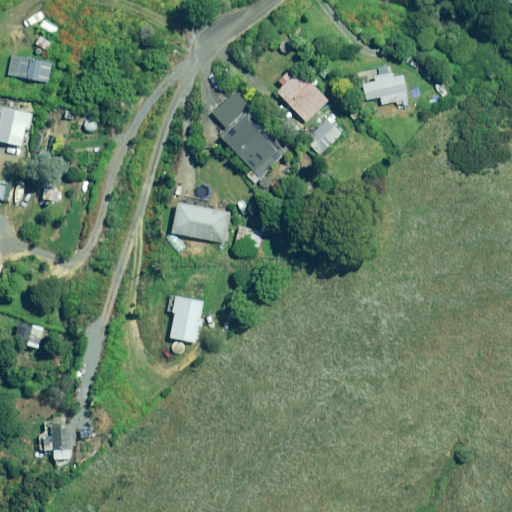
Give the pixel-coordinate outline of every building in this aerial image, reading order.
[(511,18),(511,0),(505,0),(498,12),(511,20),(511,18)] [(60,27),(45,19),(41,27),(56,35),(60,27)] [(52,43),(41,36),(37,44),(48,50),(52,43)] [(54,62),(12,55),(9,75),(50,82),(54,62)] [(391,68),(357,75),(360,85),(363,85),(367,102),(382,99),(383,106),(397,103),(397,106),(411,103),(404,71),(392,73),(391,68)] [(330,101),(300,71),(293,77),(288,72),(280,81),(285,86),(278,92),(308,123),(330,101)] [(250,106),(236,91),(213,112),(226,127),(250,106)] [(34,106),(1,98),(0,100),(0,141),(24,147),(34,106)] [(260,123),(249,112),(222,138),(258,175),(273,161),(270,158),(277,150),(256,127),(260,123)] [(99,122),(88,119),(85,129),(96,132),(99,122)] [(343,133),(329,119),(307,142),(321,156),(343,133)] [(54,201),(55,189),(45,188),(43,200),(54,201)] [(231,213),(179,204),(174,234),(226,243),(231,213)] [(264,232),(241,226),(234,251),(257,258),(264,232)] [(179,297),(171,338),(173,338),(171,352),(185,355),(188,341),(198,343),(206,302),(179,297)] [(72,426),(46,427),(47,451),(73,450),(72,426)]
